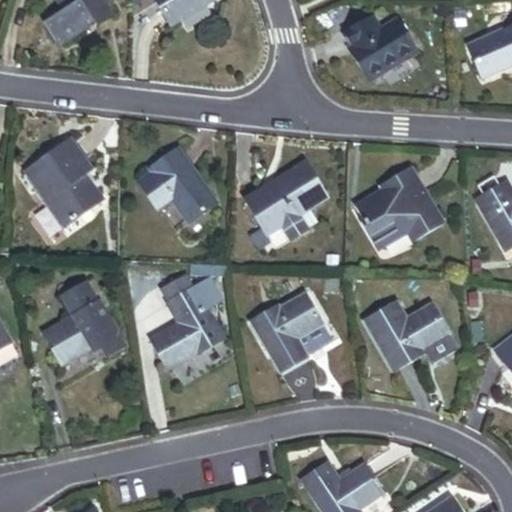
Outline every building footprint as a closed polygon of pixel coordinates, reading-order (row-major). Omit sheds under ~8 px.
[(99,26),(117,17),(107,0),(65,0),(67,3),(48,12),(65,44),(94,29),(95,32),(101,29),(99,26)] [(161,0),(173,20),(206,0),(161,0)] [(369,81),(417,54),(399,21),(382,31),(376,20),(348,35),(354,46),(350,48),(369,81)] [(511,22),(472,41),(487,72),(511,60),(511,22)] [(73,212),(98,195),(82,172),(90,167),(69,136),(27,165),(48,196),(51,194),(70,220),(76,216),(73,212)] [(190,216),(217,196),(178,144),(151,165),(153,167),(141,176),(161,203),(173,193),(190,216)] [(303,225),(295,211),(324,195),(304,160),(244,193),(264,229),(280,220),(288,234),(303,225)] [(415,239),(444,222),(412,168),(385,185),(386,188),(359,204),(377,234),(403,218),(415,239)] [(511,241),(511,197),(503,182),(478,197),(507,245),(511,241)] [(197,346),(225,330),(209,301),(227,292),(214,269),(201,276),(208,288),(204,291),(197,279),(194,281),(187,268),(162,282),(181,317),(154,332),(169,359),(196,344),(197,346)] [(124,340),(99,297),(97,298),(93,293),(101,288),(93,275),(62,293),(73,312),(44,328),(61,359),(102,336),(109,349),(124,340)] [(204,291),(208,288),(201,276),(197,279),(204,291)] [(332,337),(306,290),(282,303),(280,300),(253,314),(280,365),(306,350),(332,337)] [(430,350),(428,348),(452,335),(436,305),(411,318),(402,301),(370,318),(397,368),(430,350)] [(0,346),(11,339),(0,320),(0,346)] [(511,325),(499,336),(511,353),(511,325)] [(437,363),(460,351),(452,335),(428,348),(430,350),(437,363)] [(362,511),(356,502),(380,487),(363,462),(339,477),(328,460),(302,477),(325,511),(362,511)] [(461,511),(469,511),(458,495),(453,498),(461,511)] [(431,511),(461,511),(453,498),(431,511)]
